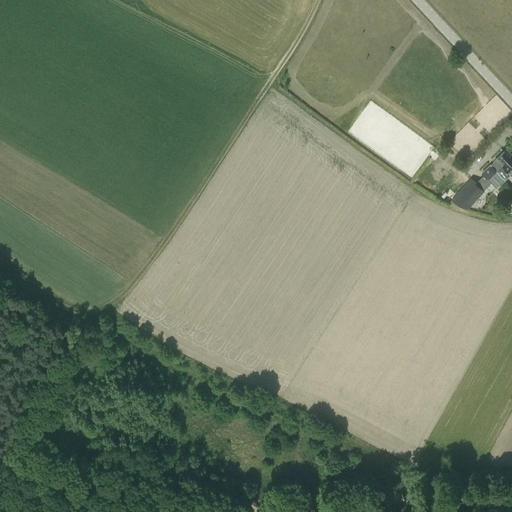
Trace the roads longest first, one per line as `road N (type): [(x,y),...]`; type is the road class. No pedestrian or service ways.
road 1 (track): [(0,265),(69,314),(109,305),(149,263),(320,0)]
road 2 (unclassified): [(281,511),(511,491)]
road 3 (track): [(118,0),(270,80)]
road 4 (unclassified): [(511,100),(417,0)]
